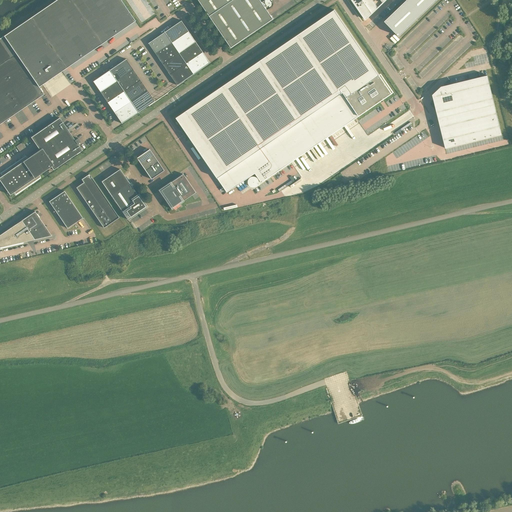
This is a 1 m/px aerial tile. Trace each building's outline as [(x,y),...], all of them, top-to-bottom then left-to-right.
[(135,21),(120,0),(55,0),(4,36),(0,38),(0,123),(44,94),(39,87),(42,84),(62,71),(135,21)] [(198,0),(231,48),(273,19),(260,0),(198,0)] [(372,0),(352,0),(365,19),(378,7),(372,0)] [(399,37),(437,0),(406,0),(384,21),(399,37)] [(335,10),(176,118),(227,192),(255,173),(261,182),(392,94),(393,92),(381,74),(379,75),(335,10)] [(181,21),(180,22),(165,32),(172,42),(189,31),(181,21)] [(179,53),(196,42),(189,31),(172,42),(179,53)] [(172,42),(165,32),(149,43),(156,54),(172,42)] [(163,64),(179,53),(172,42),(156,54),(163,64)] [(203,52),(196,42),(179,53),(187,63),(203,52)] [(187,63),(194,74),(209,64),(210,63),(203,52),(187,63)] [(187,63),(179,53),(163,64),(170,74),(187,63)] [(116,81),(131,70),(133,70),(125,59),(109,70),(116,81)] [(177,85),(179,84),(194,74),(187,63),(170,74),(177,85)] [(100,92),(101,91),(116,81),(109,70),(93,81),(100,92)] [(133,70),(131,70),(116,81),(123,91),(140,80),(133,70)] [(439,88),(431,96),(444,149),(500,136),(485,77),(439,88)] [(147,90),(140,80),(123,91),(131,102),(147,90)] [(116,81),(101,91),(100,92),(107,102),(123,91),(116,81)] [(154,101),(147,90),(131,102),(138,112),(154,101)] [(107,102),(114,113),(131,102),(123,91),(107,102)] [(131,102),(114,113),(121,123),(138,112),(131,102)] [(0,180),(7,190),(10,195),(14,192),(15,194),(41,177),(39,175),(51,166),(53,170),(82,150),(80,148),(77,144),(80,142),(78,138),(75,140),(59,118),(31,137),(39,150),(28,158),(26,156),(1,173),(2,175),(0,177),(0,180)] [(136,158),(141,165),(151,179),(164,170),(149,149),(138,157),(136,158)] [(127,219),(145,207),(146,206),(147,206),(139,194),(139,195),(138,196),(120,169),(101,181),(127,219),(128,219),(127,219)] [(81,179),(82,181),(83,182),(76,187),(104,228),(119,217),(89,174),(81,179)] [(158,190),(165,200),(171,209),(183,201),(195,192),(183,174),(171,182),(158,190)] [(64,191),(49,202),(67,228),(82,218),(64,191)] [(35,211),(0,234),(0,246),(0,247),(51,236),(35,211)]
